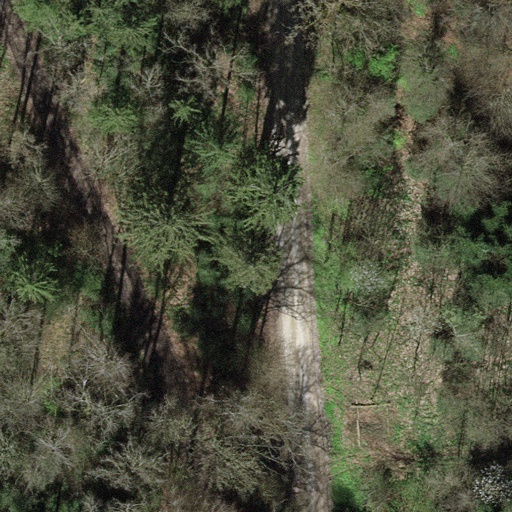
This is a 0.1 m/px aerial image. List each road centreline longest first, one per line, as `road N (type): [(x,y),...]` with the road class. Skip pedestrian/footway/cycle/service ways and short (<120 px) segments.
road 1 (track): [(0,11),(219,511)]
road 2 (track): [(315,511),(288,96),(291,0)]
